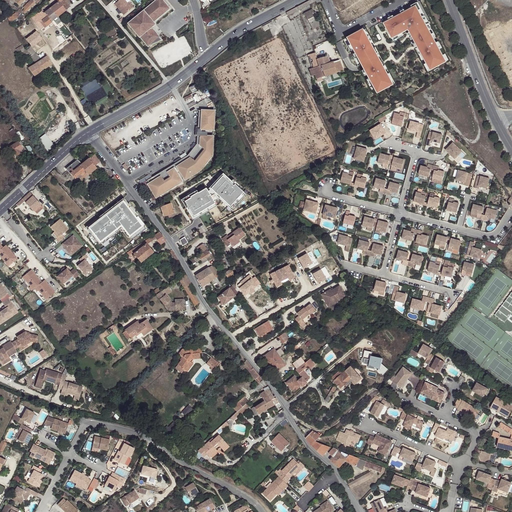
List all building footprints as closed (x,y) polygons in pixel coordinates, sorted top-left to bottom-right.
[(31,0),(21,10),(23,12),(24,13),(27,11),(36,3),(39,0),(31,0)] [(56,0),(58,1),(59,2),(51,8),(58,17),(61,15),(66,11),(65,11),(69,7),(68,6),(64,0),(63,0),(56,0)] [(117,0),(119,2),(115,5),(124,16),(132,9),(128,4),(124,0),(117,0)] [(170,9),(161,0),(158,0),(133,20),(133,22),(134,22),(134,26),(133,26),(133,29),(140,37),(149,47),(162,41),(153,30),(153,22),(170,9)] [(309,0),(286,13),(287,15),(289,14),(290,16),(311,5),(309,0)] [(382,20),(384,24),(419,5),(417,1),(382,20)] [(427,63),(428,67),(435,63),(437,67),(446,62),(438,48),(436,44),(434,39),(431,35),(428,29),(431,27),(419,5),(384,24),(392,39),(402,33),(409,29),(411,32),(410,33),(412,37),(415,43),(421,53),(427,63)] [(52,22),(58,17),(51,8),(44,14),(35,22),(38,25),(41,22),(43,20),(48,17),(52,22)] [(308,18),(316,14),(315,12),(314,12),(312,9),(304,13),(307,19),(308,18)] [(35,22),(44,14),(43,12),(33,19),(35,22)] [(16,13),(8,18),(11,22),(19,18),(18,16),(17,15),(16,13)] [(321,25),(316,14),(308,18),(313,29),(321,25)] [(47,26),(52,22),(48,17),(43,20),(44,22),(47,26)] [(355,31),(356,32),(361,30),(368,41),(370,40),(363,27),(355,31)] [(356,32),(346,38),(349,45),(352,49),(350,50),(352,54),(354,53),(357,58),(363,70),(366,75),(368,79),(371,83),(376,93),(385,88),(383,85),(390,81),(386,74),(383,68),(379,62),(376,56),(370,46),(368,41),(361,30),(356,32)] [(26,43),(30,47),(32,49),(41,40),(36,34),(30,39),(26,43)] [(36,62),(40,60),(32,49),(30,47),(26,49),(36,62)] [(317,59),(315,53),(309,55),(313,68),(318,66),(317,59)] [(328,56),(317,59),(318,66),(313,68),(312,69),(309,70),(312,76),(315,75),(316,79),(342,71),(339,60),(331,63),(328,56)] [(33,77),(52,64),(46,57),(41,60),(28,69),(33,77)] [(428,67),(427,63),(424,65),(428,72),(437,67),(435,63),(428,67)] [(390,81),(383,85),(385,88),(394,83),(388,73),(386,74),(390,81)] [(198,130),(195,130),(195,133),(198,133),(198,132),(204,132),(204,129),(214,130),(214,111),(199,110),(198,130)] [(402,116),(396,115),(394,123),(404,126),(406,118),(409,119),(410,115),(402,113),(402,116)] [(420,131),(420,132),(418,138),(422,139),(426,125),(413,121),(410,130),(417,132),(418,130),(420,131)] [(383,132),(386,130),(382,124),(371,131),(375,136),(377,140),(384,135),(383,132)] [(375,136),(371,131),(366,134),(369,139),(375,136)] [(436,141),(436,142),(442,144),(444,135),(432,132),(428,146),(431,147),(433,141),(433,140),(436,141)] [(206,136),(198,136),(197,144),(186,157),(174,165),(179,173),(184,182),(200,172),(213,155),(214,136),(206,136)] [(20,146),(23,144),(21,141),(13,146),(11,147),(13,151),(11,152),(15,158),(25,152),(20,146)] [(455,144),(449,149),(452,152),(450,153),(456,160),(464,153),(455,144)] [(365,152),(366,148),(359,146),(355,158),(365,161),(367,153),(365,152)] [(94,154),(82,165),(81,165),(89,175),(97,169),(95,166),(100,162),(94,154)] [(392,156),(388,155),(381,154),(379,163),(384,164),(383,167),(388,168),(389,164),(391,165),(393,159),(391,158),(392,156)] [(405,161),(399,159),(395,158),(395,159),(393,159),(391,165),(393,165),(392,169),(397,171),(398,168),(403,170),(405,161)] [(82,165),(80,163),(78,160),(66,169),(70,174),(71,174),(75,179),(77,177),(81,182),(89,175),(81,165),(82,165)] [(174,165),(171,167),(175,175),(179,173),(174,165)] [(431,170),(433,166),(429,165),(428,168),(428,170),(426,169),(427,168),(422,167),(419,175),(429,177),(429,178),(431,170)] [(171,167),(145,182),(154,199),(180,184),(175,175),(171,167)] [(440,168),(436,167),(435,172),(433,179),(443,182),(446,174),(440,172),(440,173),(439,173),(439,172),(440,168)] [(352,184),(352,181),(355,172),(350,170),(350,173),(344,171),(341,180),(348,182),(352,184)] [(464,183),(463,186),(468,187),(471,175),(459,171),(457,181),(460,182),(464,183)] [(359,173),(356,182),(356,185),(359,186),(366,187),(368,178),(363,177),(364,174),(359,173)] [(179,201),(192,221),(215,207),(214,205),(212,202),(218,199),(220,201),(230,210),(244,195),(221,174),(207,189),(205,190),(204,189),(196,194),(195,191),(179,201)] [(50,177),(48,175),(36,186),(39,189),(41,187),(51,178),(50,177)] [(481,188),(485,189),(488,190),(490,180),(479,177),(475,189),(480,191),(481,188)] [(380,192),(384,193),(385,188),(387,181),(377,178),(375,186),(380,188),(380,187),(382,187),(381,188),(380,192)] [(389,189),(387,194),(391,195),(392,191),(393,190),(394,190),(394,192),(399,193),(401,185),(391,182),(389,189)] [(414,201),(421,203),(424,204),(425,202),(428,192),(423,191),(423,190),(418,189),(417,193),(417,192),(414,201)] [(40,205),(29,193),(22,199),(24,202),(33,212),(33,211),(36,214),(42,208),(40,205)] [(428,205),(432,206),(438,208),(441,199),(435,198),(436,195),(432,194),(429,204),(428,205)] [(112,234),(113,236),(118,232),(117,229),(118,228),(124,229),(129,236),(131,239),(139,233),(138,231),(144,227),(145,226),(137,216),(136,217),(126,205),(128,204),(123,198),(104,213),(105,215),(100,219),(91,226),(89,228),(92,232),(91,233),(99,244),(101,243),(112,234)] [(315,203),(316,201),(307,199),(307,201),(302,200),(301,206),(305,207),(305,208),(317,212),(319,204),(315,203)] [(455,200),(450,199),(447,211),(457,214),(460,205),(454,203),(455,200)] [(137,216),(128,204),(126,205),(136,217),(137,216)] [(171,205),(171,204),(161,207),(165,216),(172,214),(174,213),(171,205)] [(329,207),(326,206),(323,214),(328,215),(335,217),(338,207),(330,205),(329,207)] [(477,219),(481,220),(482,216),(484,208),(473,206),(471,214),(477,215),(477,214),(478,215),(478,216),(477,219)] [(485,217),(484,221),(488,223),(489,219),(489,218),(490,218),(490,219),(496,221),(498,212),(488,209),(485,217)] [(350,216),(350,214),(351,211),(347,210),(344,222),(354,225),(356,216),(351,215),(351,217),(350,216)] [(372,231),(375,221),(375,219),(372,218),(365,216),(362,226),(368,227),(367,230),(372,231)] [(59,242),(64,237),(62,234),(68,229),(60,219),(51,227),(55,231),(59,237),(58,238),(56,239),(59,242)] [(379,220),(378,222),(375,232),(380,234),(381,231),(387,233),(389,223),(383,221),(379,220)] [(222,239),(224,242),(227,240),(231,245),(233,247),(240,243),(239,241),(246,235),(240,227),(232,233),(228,236),(227,235),(222,239)] [(117,229),(118,232),(119,231),(122,231),(127,238),(129,236),(124,229),(118,228),(117,229)] [(412,241),(414,234),(416,229),(412,228),(411,232),(410,234),(409,233),(410,232),(404,230),(402,239),(412,241)] [(419,231),(418,235),(416,242),(426,245),(429,237),(423,235),(423,237),(421,237),(422,235),(423,231),(419,231)] [(153,252),(147,244),(155,238),(160,246),(165,242),(159,232),(153,236),(136,247),(127,253),(129,256),(133,253),(133,254),(140,263),(153,252)] [(347,243),(347,244),(345,250),(349,251),(353,237),(340,233),(338,242),(344,244),(345,242),(347,243)] [(74,234),(62,244),(71,255),(83,245),(74,234)] [(112,234),(101,243),(102,245),(113,237),(113,236),(112,234)] [(444,250),(447,240),(447,238),(444,237),(437,236),(435,245),(440,246),(439,249),(444,250)] [(370,242),(360,239),(357,247),(363,249),(363,247),(364,248),(364,249),(363,253),(367,254),(368,249),(370,242)] [(451,239),(451,241),(448,251),(452,253),(453,250),(459,251),(461,242),(455,240),(451,239)] [(372,250),(370,255),(374,256),(375,252),(376,251),(377,251),(376,253),(382,254),(384,246),(374,242),(372,250)] [(482,252),(475,250),(474,251),(472,250),(473,249),(474,243),(470,242),(466,256),(479,260),(482,252)] [(0,243),(0,256),(8,267),(17,259),(14,255),(10,249),(9,250),(6,246),(3,248),(0,245),(0,243)] [(199,247),(203,253),(207,250),(203,244),(199,247)] [(405,265),(407,260),(409,253),(399,250),(396,259),(402,260),(402,259),(403,259),(403,261),(402,264),(405,265)] [(178,260),(171,251),(169,253),(175,262),(178,260)] [(88,257),(85,254),(80,259),(82,262),(78,265),(86,275),(93,269),(85,259),(88,257)] [(413,254),(411,261),(409,266),(413,267),(414,264),(415,262),(416,262),(415,264),(421,266),(423,257),(413,254)] [(437,274),(438,272),(441,262),(436,261),(437,258),(431,257),(430,262),(427,271),(437,274)] [(446,260),(442,273),(441,275),(445,276),(451,278),(455,265),(450,263),(450,261),(446,260)] [(465,276),(466,272),(466,271),(467,272),(467,273),(472,275),(475,266),(464,263),(461,275),(465,276)] [(295,277),(289,264),(269,274),(276,286),(282,283),(281,281),(288,277),(289,280),(295,277)] [(209,268),(215,278),(218,276),(212,266),(209,268)] [(203,271),(210,282),(215,278),(209,268),(209,267),(203,271)] [(63,272),(58,276),(64,283),(73,276),(75,278),(80,274),(75,268),(70,272),(67,268),(66,270),(63,272)] [(234,273),(231,268),(227,271),(224,272),(225,273),(227,277),(234,273)] [(31,270),(23,277),(31,287),(29,288),(32,291),(35,289),(37,292),(39,291),(47,300),(55,293),(45,280),(42,283),(31,270)] [(202,287),(210,282),(203,271),(195,276),(202,287)] [(195,305),(199,302),(189,287),(191,284),(185,275),(179,280),(195,305)] [(239,288),(245,295),(249,292),(253,289),(257,286),(251,279),(252,278),(249,275),(240,282),(243,285),(239,288)] [(73,276),(64,283),(67,287),(76,279),(75,278),(73,276)] [(386,283),(376,280),(373,289),(379,291),(378,294),(383,295),(386,283)] [(1,282),(0,283),(0,301),(1,303),(8,299),(12,296),(1,282)] [(231,285),(229,287),(235,294),(237,292),(231,285)] [(322,295),(327,303),(330,302),(333,302),(334,305),(339,302),(338,301),(346,296),(340,286),(332,291),(333,292),(330,294),(328,291),(322,295)] [(406,295),(399,293),(399,294),(396,294),(397,292),(398,287),(394,286),(391,300),(403,303),(406,295)] [(161,292),(157,295),(170,311),(181,310),(180,303),(175,304),(173,304),(166,296),(171,292),(168,287),(161,292)] [(229,287),(217,297),(221,302),(222,304),(223,305),(226,302),(232,297),(235,295),(235,294),(229,287)] [(511,292),(495,314),(505,322),(511,312),(511,292)] [(422,311),(425,302),(426,298),(423,296),(421,302),(421,303),(418,302),(419,301),(412,299),(410,308),(422,311)] [(232,297),(226,302),(228,305),(234,300),(232,297)] [(17,313),(8,299),(1,303),(4,307),(5,309),(3,310),(0,312),(0,320),(11,314),(12,316),(17,313)] [(175,301),(175,304),(180,303),(181,310),(185,309),(184,299),(175,301)] [(430,299),(429,303),(426,312),(439,316),(441,307),(435,305),(434,307),(432,306),(432,305),(434,300),(430,299)] [(299,317),(295,320),(300,326),(304,322),(302,321),(309,315),(310,316),(316,311),(311,305),(305,309),(302,311),(297,314),(299,317)] [(0,324),(12,316),(11,314),(0,320),(0,324)] [(126,332),(130,338),(131,339),(140,333),(144,337),(153,331),(147,321),(140,326),(138,323),(125,331),(126,332)] [(273,329),(268,321),(255,328),(260,337),(273,329)] [(0,349),(0,359),(1,361),(9,356),(17,351),(15,348),(18,346),(22,344),(23,346),(27,343),(31,340),(33,341),(35,334),(28,333),(27,334),(25,331),(17,336),(18,338),(11,343),(10,341),(2,346),(3,347),(0,349)] [(279,336),(282,343),(289,339),(285,333),(279,336)] [(424,363),(428,365),(433,355),(430,353),(432,349),(423,344),(418,353),(427,358),(424,363)] [(285,364),(279,356),(284,352),(280,347),(275,350),(274,348),(262,356),(274,372),(285,364)] [(388,368),(381,362),(383,357),(372,354),(373,350),(365,348),(362,360),(369,362),(375,364),(380,365),(381,366),(379,369),(383,373),(388,368)] [(185,371),(191,363),(193,361),(200,360),(200,354),(201,354),(201,349),(193,350),(192,349),(182,350),(179,355),(184,358),(177,368),(182,372),(184,370),(185,371)] [(298,367),(306,361),(302,355),(293,362),(298,367)] [(1,361),(3,364),(11,359),(9,356),(1,361)] [(309,380),(308,378),(312,375),(305,367),(310,363),(312,365),(316,362),(311,356),(306,361),(298,367),(295,370),(301,377),(301,379),(304,383),(305,384),(309,380)] [(427,366),(425,370),(432,374),(434,370),(438,373),(444,362),(436,358),(431,368),(427,366)] [(214,373),(220,365),(211,359),(206,365),(211,369),(210,371),(214,373)] [(263,380),(247,361),(244,363),(243,364),(259,384),(263,380)] [(193,365),(191,363),(185,371),(188,373),(193,365)] [(341,388),(345,385),(346,386),(352,381),(353,380),(356,383),(362,379),(351,366),(345,371),(344,370),(343,368),(339,372),(336,372),(337,373),(332,378),(335,381),(341,388)] [(406,381),(412,373),(403,367),(392,381),(401,388),(404,383),(404,382),(405,381),(406,381)] [(35,387),(41,388),(43,380),(44,376),(56,380),(55,384),(59,385),(63,386),(62,389),(61,394),(65,395),(66,393),(71,394),(75,395),(73,399),(79,401),(83,387),(65,381),(65,380),(61,379),(63,374),(47,369),(46,370),(41,369),(35,387)] [(301,379),(300,378),(296,374),(288,380),(295,388),(298,385),(299,387),(304,383),(301,379)] [(476,382),(472,390),(483,397),(487,388),(476,382)] [(427,389),(425,394),(433,397),(432,399),(441,403),(445,393),(436,390),(437,388),(429,385),(425,383),(423,388),(427,389)] [(332,391),(331,391),(330,393),(325,400),(328,402),(332,398),(331,397),(334,393),(337,389),(335,387),(332,391)] [(256,416),(275,405),(279,403),(273,392),(271,393),(269,390),(265,392),(257,397),(261,404),(254,408),(253,407),(251,409),(256,416)] [(370,413),(378,418),(384,406),(384,405),(381,403),(377,401),(379,397),(375,396),(370,402),(375,404),(370,413)] [(504,401),(496,396),(490,406),(497,411),(497,412),(498,413),(499,413),(499,412),(504,414),(507,416),(511,406),(511,405),(509,404),(511,399),(507,396),(504,401)] [(249,407),(247,403),(249,401),(245,397),(233,408),(237,412),(239,415),(249,407)] [(480,407),(458,397),(454,406),(458,407),(458,408),(467,412),(468,413),(468,412),(470,413),(469,416),(475,418),(478,411),(480,407)] [(182,407),(179,410),(186,417),(193,410),(188,405),(184,410),(182,407)] [(12,418),(22,423),(23,423),(24,419),(23,419),(24,418),(25,418),(30,421),(35,411),(27,407),(24,412),(22,416),(18,414),(14,413),(12,418)] [(233,421),(239,415),(237,412),(230,418),(233,421)] [(60,429),(64,431),(67,432),(71,422),(49,414),(46,420),(54,423),(52,427),(60,429)] [(323,414),(317,422),(319,424),(325,416),(323,414)] [(408,415),(403,426),(410,429),(412,425),(413,423),(417,425),(422,427),(424,422),(408,415)] [(497,446),(511,450),(511,428),(501,422),(499,426),(511,435),(510,440),(506,438),(507,437),(505,436),(505,435),(500,433),(500,434),(494,431),(493,435),(499,438),(497,446)] [(23,423),(22,423),(20,427),(24,428),(19,439),(28,443),(34,433),(31,431),(33,428),(23,423)] [(435,423),(432,431),(436,433),(435,436),(443,439),(443,438),(444,437),(446,438),(449,439),(450,437),(452,436),(454,437),(457,432),(448,428),(440,425),(435,423)] [(170,434),(175,429),(171,425),(168,428),(167,427),(165,429),(170,434)] [(15,437),(19,439),(24,428),(20,427),(15,437)] [(344,434),(339,431),(335,441),(348,446),(350,440),(357,443),(360,436),(346,430),(344,434)] [(306,438),(312,446),(316,442),(321,436),(313,431),(306,438)] [(279,434),(272,442),(282,452),(290,444),(279,434)] [(96,446),(103,447),(111,449),(113,438),(98,435),(96,446)] [(374,438),(370,436),(366,443),(371,445),(372,443),(380,446),(382,447),(380,453),(385,455),(391,442),(387,440),(387,441),(385,440),(385,439),(375,435),(374,438)] [(217,447),(220,451),(226,447),(217,437),(212,442),(211,440),(196,453),(202,460),(205,457),(208,460),(216,453),(213,451),(217,447)] [(123,453),(121,452),(118,458),(123,461),(128,463),(132,455),(134,455),(138,447),(129,441),(124,450),(123,453)] [(35,442),(31,449),(33,450),(31,454),(35,456),(36,454),(51,462),(57,451),(50,447),(49,449),(47,448),(35,442)] [(316,442),(312,446),(323,456),(326,452),(328,450),(330,447),(316,442)] [(398,448),(394,447),(390,455),(395,457),(397,452),(398,449),(398,448)] [(329,454),(333,457),(330,460),(339,467),(345,460),(356,466),(360,459),(334,448),(329,454)] [(403,448),(401,450),(400,454),(399,456),(412,461),(415,454),(410,451),(410,453),(408,452),(408,451),(403,448)] [(482,450),(479,457),(481,461),(487,462),(490,453),(482,450)] [(128,463),(123,461),(121,464),(126,467),(128,467),(130,467),(131,465),(136,457),(134,455),(132,455),(128,463)] [(417,463),(414,470),(420,472),(422,468),(431,472),(433,467),(435,462),(428,459),(426,458),(423,465),(417,463)] [(279,475),(280,476),(287,483),(291,480),(290,479),(297,472),(303,467),(298,462),(295,459),(283,471),(282,469),(280,471),(278,470),(276,472),(279,475)] [(365,466),(366,461),(360,459),(356,466),(363,470),(365,466)] [(300,461),(298,462),(303,467),(297,472),(299,474),(306,467),(300,461)] [(383,468),(366,461),(365,466),(381,472),(383,468)] [(145,463),(142,471),(157,476),(159,467),(145,463)] [(44,469),(35,464),(33,468),(36,469),(29,481),(38,486),(41,479),(44,474),(42,472),(44,469)] [(93,477),(88,474),(86,473),(79,469),(74,479),(81,483),(88,487),(87,489),(91,490),(96,480),(93,478),(93,477)] [(127,483),(129,478),(117,471),(114,476),(113,475),(112,476),(110,480),(108,484),(118,490),(121,485),(123,481),(127,483)] [(348,483),(350,487),(372,475),(370,471),(348,483)] [(492,489),(496,480),(491,478),(492,476),(479,471),(476,479),(489,483),(487,487),(492,489)] [(405,485),(407,480),(394,475),(391,483),(404,488),(405,485)] [(149,476),(147,481),(157,485),(159,478),(149,476)] [(275,481),(267,489),(263,493),(271,501),(277,494),(282,489),(284,491),(289,485),(287,483),(280,476),(275,481)] [(98,477),(92,489),(96,491),(98,487),(101,480),(102,479),(98,477)] [(501,482),(496,480),(492,489),(492,490),(497,492),(499,489),(508,492),(511,483),(502,479),(501,482)] [(310,481),(305,486),(311,492),(315,487),(310,481)] [(186,482),(180,486),(182,489),(185,488),(190,496),(199,491),(194,482),(188,485),(186,482)] [(430,488),(413,482),(410,490),(415,492),(415,493),(427,497),(430,488)] [(40,493),(29,487),(21,483),(13,498),(23,503),(26,498),(29,499),(32,493),(38,496),(40,493)] [(135,488),(122,496),(126,504),(140,496),(135,488)] [(128,510),(141,501),(139,498),(126,507),(128,510)] [(207,511),(208,511),(215,507),(210,498),(194,508),(196,511),(205,511),(207,511)] [(372,510),(373,511),(386,511),(385,508),(383,509),(382,507),(386,505),(382,498),(369,504),(372,510)] [(61,504),(64,507),(68,511),(82,511),(71,500),(70,501),(68,499),(61,504)] [(323,505),(321,507),(313,511),(331,511),(334,510),(328,501),(322,504),(323,505)] [(15,505),(9,503),(5,511),(21,511),(22,509),(15,505)]
